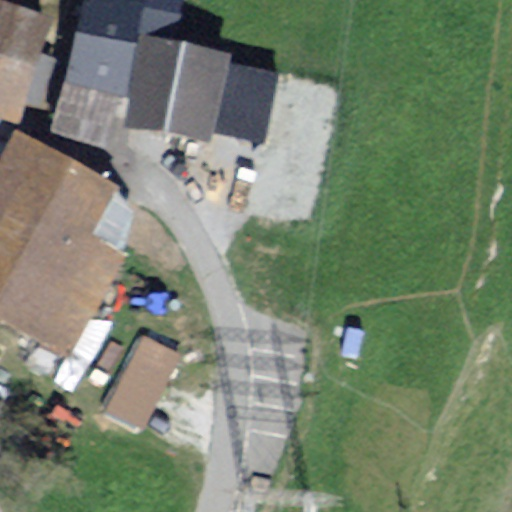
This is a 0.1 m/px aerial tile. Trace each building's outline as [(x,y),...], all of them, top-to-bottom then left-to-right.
[(176,0),(75,0),(72,15),(168,36),(176,0)] [(0,128),(7,131),(41,32),(0,18),(0,128)] [(204,153),(223,70),(143,52),(124,135),(204,153)] [(108,198),(10,143),(0,161),(0,330),(60,364),(118,262),(83,242),(108,198)] [(96,410),(138,432),(173,363),(131,342),(96,410)]
